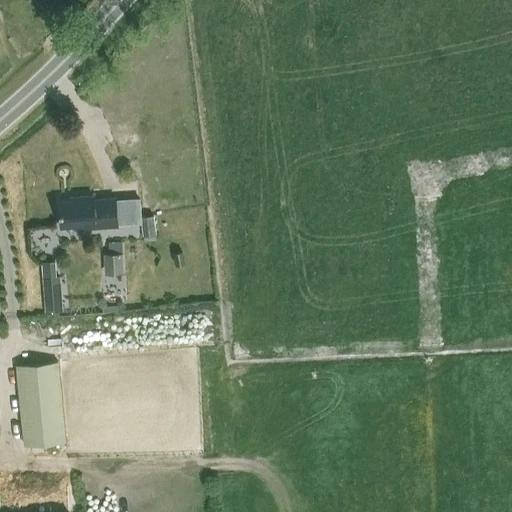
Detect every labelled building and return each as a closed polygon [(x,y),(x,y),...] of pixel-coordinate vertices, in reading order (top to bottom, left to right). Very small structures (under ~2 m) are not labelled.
[(78,227),(115,224),(118,224),(116,197),(93,198),(93,195),(72,196),(72,200),(60,200),(62,225),(78,224),(78,227)] [(161,212),(148,212),(149,232),(163,232),(161,212)] [(104,253),(105,273),(121,272),(120,252),(104,253)] [(61,290),(43,291),(45,311),(63,310),(61,290)] [(24,445),(65,441),(58,360),(17,364),(24,445)]
